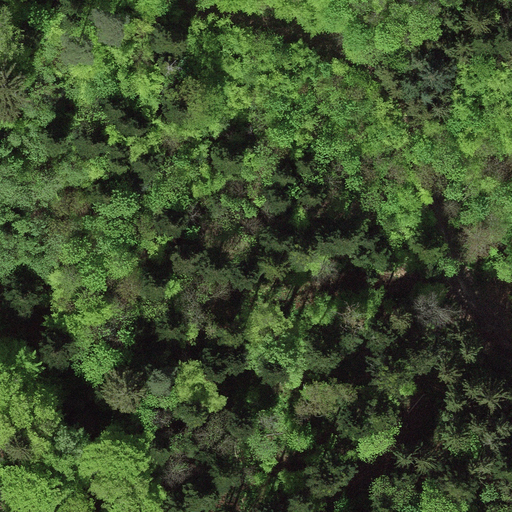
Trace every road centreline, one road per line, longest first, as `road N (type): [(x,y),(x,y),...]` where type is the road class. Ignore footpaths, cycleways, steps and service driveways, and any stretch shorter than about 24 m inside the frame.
road 1 (track): [(154,511),(129,287),(167,174),(176,0)]
road 2 (track): [(511,358),(468,297),(419,147),(389,88),(323,40)]
road 3 (track): [(177,0),(323,40)]
